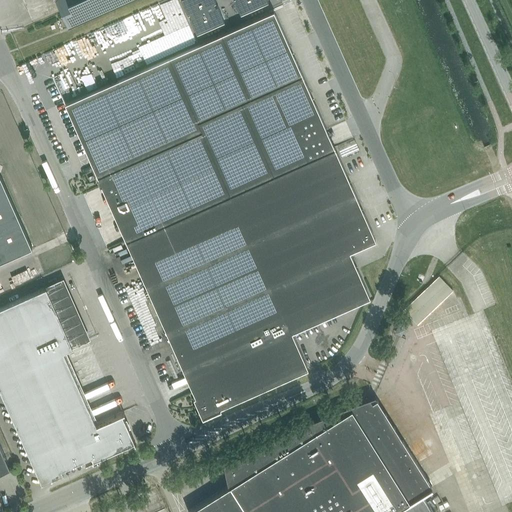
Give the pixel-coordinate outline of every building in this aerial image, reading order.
[(56,0),(68,26),(127,0),(56,0)] [(210,0),(178,0),(177,0),(190,28),(217,16),(210,0)] [(274,10),(170,56),(292,332),(370,297),(350,251),(376,240),(274,10)] [(292,332),(170,56),(65,103),(98,178),(97,178),(100,185),(101,184),(143,278),(185,374),(196,397),(195,397),(203,416),(220,409),(220,408),(308,368),(292,332)] [(0,259),(32,246),(0,173),(0,259)] [(453,290),(439,276),(404,310),(417,324),(453,290)] [(72,346),(46,287),(0,307),(0,389),(41,483),(63,473),(62,469),(92,456),(93,460),(135,441),(122,413),(96,425),(63,350),(72,346)] [(432,511),(422,494),(432,488),(377,400),(372,403),(370,398),(375,396),(375,395),(335,410),(300,425),(276,436),(223,463),(223,464),(227,462),(230,477),(228,477),(227,478),(227,480),(228,481),(229,482),(231,483),(231,484),(188,511),(432,511)] [(0,471),(10,467),(0,444),(0,471)]
